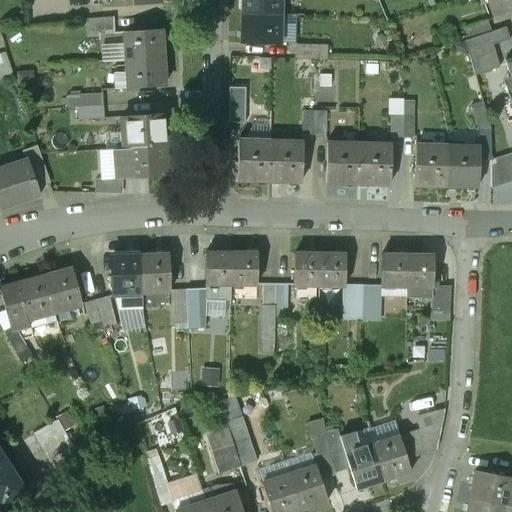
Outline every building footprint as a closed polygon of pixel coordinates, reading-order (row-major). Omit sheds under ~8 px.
[(241,0),(242,13),(279,14),(279,0),(241,0)] [(511,11),(511,0),(487,0),(494,17),(511,11)] [(278,44),(279,14),(242,13),(241,43),(278,44)] [(114,17),(85,20),(86,35),(115,33),(114,17)] [(464,27),(468,40),(488,33),(484,20),(464,27)] [(465,41),(474,76),(500,67),(496,55),(511,49),(511,47),(505,27),(488,33),(468,40),(465,41)] [(124,32),(126,60),(163,58),(161,29),(124,32)] [(325,44),(295,44),(295,58),(325,59),(325,44)] [(165,86),(163,58),(126,60),(129,88),(165,86)] [(245,87),(228,87),(227,123),(244,124),(245,87)] [(78,108),(103,106),(102,94),(67,96),(68,109),(78,108)] [(79,119),(103,118),(103,106),(78,108),(79,119)] [(478,148),(477,162),(489,163),(489,161),(489,127),(483,107),(471,110),(477,131),(476,148),(478,148)] [(314,112),(302,112),(301,130),(313,130),(314,112)] [(325,112),(314,112),(313,130),(325,130),(325,112)] [(122,117),(124,148),(169,146),(167,114),(122,117)] [(402,114),(390,114),(390,136),(402,135),(402,114)] [(413,114),(402,114),(402,135),(413,136),(413,114)] [(269,182),(270,141),(237,140),(236,181),(269,182)] [(270,141),(269,182),(300,182),(301,142),(270,141)] [(356,184),(358,145),(325,144),(324,183),(356,184)] [(358,145),(356,184),(389,185),(390,146),(358,145)] [(22,151),(25,161),(27,160),(33,178),(47,173),(37,146),(22,151)] [(171,176),(169,146),(124,148),(114,149),(116,179),(171,176)] [(445,187),(445,147),(414,146),(412,186),(445,187)] [(445,147),(445,187),(476,188),(477,162),(478,148),(476,148),(445,147)] [(489,188),(511,179),(511,153),(489,161),(489,163),(489,188)] [(0,210),(39,197),(33,178),(27,160),(25,161),(26,165),(0,174),(0,210)] [(122,181),(96,179),(95,193),(121,194),(122,181)] [(140,256),(141,292),(169,291),(167,254),(140,256)] [(230,284),(231,254),(206,254),(205,284),(230,284)] [(231,254),(230,284),(255,285),(256,254),(231,254)] [(318,285),(319,255),(294,254),(294,285),(318,285)] [(319,255),(318,285),(343,286),(344,255),(319,255)] [(406,287),(407,256),(382,255),(381,283),(381,286),(406,287)] [(141,292),(140,256),(112,257),(114,294),(141,292)] [(407,256),(406,287),(406,297),(429,297),(429,286),(432,286),(433,256),(407,256)] [(44,277),(54,313),(82,306),(72,269),(44,277)] [(54,313),(44,277),(17,284),(26,320),(54,313)] [(274,282),(261,282),(260,304),(274,305),(274,282)] [(286,282),(274,282),(274,305),(285,305),(286,282)] [(363,282),(348,282),(347,306),(362,307),(363,282)] [(381,283),(363,282),(362,307),(362,315),(381,316),(381,286),(381,283)] [(26,320),(17,284),(0,288),(0,293),(9,328),(27,323),(26,320)] [(429,286),(429,297),(429,320),(449,321),(450,287),(432,286),(429,286)] [(198,288),(185,289),(187,328),(187,340),(201,340),(198,288)] [(185,289),(173,289),(175,329),(187,328),(185,289)] [(109,297),(96,301),(104,328),(116,325),(109,297)] [(96,301),(83,304),(91,331),(104,328),(96,301)] [(14,327),(4,332),(20,362),(31,356),(14,327)] [(422,429),(399,437),(406,460),(433,451),(439,433),(443,409),(417,417),(422,429)] [(55,421),(33,433),(63,487),(85,475),(55,421)] [(225,422),(204,428),(218,474),(256,462),(249,438),(232,443),(225,422)] [(315,454),(311,456),(319,479),(334,474),(328,453),(342,451),(339,428),(308,432),(315,454)] [(399,437),(371,446),(383,481),(410,472),(406,460),(399,437)] [(371,446),(344,454),(356,490),(383,481),(371,446)] [(0,504),(2,507),(25,493),(0,453),(0,504)] [(300,472),(289,476),(300,510),(326,502),(319,479),(311,456),(297,460),(300,472)] [(149,470),(160,506),(173,503),(161,467),(149,470)] [(475,472),(469,499),(511,507),(511,479),(509,479),(475,472)] [(289,476),(262,484),(271,511),(293,511),(300,510),(289,476)] [(241,511),(235,493),(205,503),(207,511),(241,511)] [(511,511),(511,507),(469,499),(466,511),(511,511)] [(207,511),(205,503),(176,511),(207,511)]
